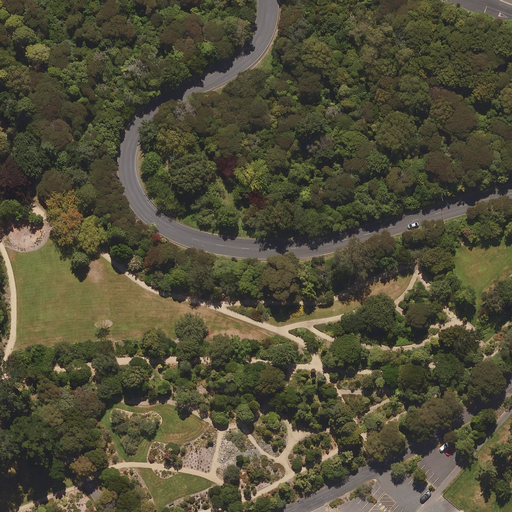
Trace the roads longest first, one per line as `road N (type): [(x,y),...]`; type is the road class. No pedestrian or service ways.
road 1 (tertiary): [(511,191),(294,247),(197,239),(158,220),(133,191),(127,151),(145,115),(228,70),(251,48),(266,0)]
road 2 (tertiary): [(511,381),(451,425),(290,511)]
